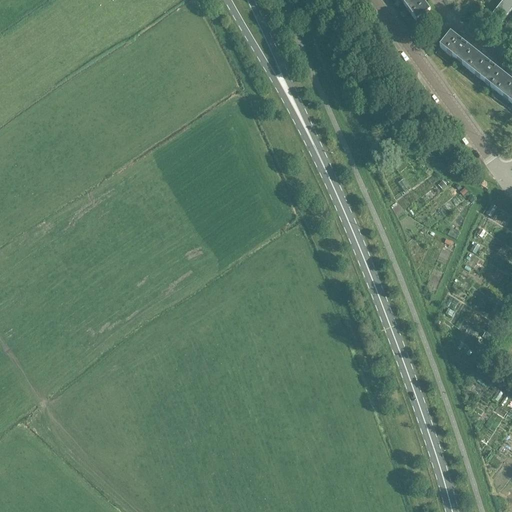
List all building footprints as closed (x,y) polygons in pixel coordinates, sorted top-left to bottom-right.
[(399,0),(416,23),(429,13),(420,0),(399,0)] [(506,18),(511,9),(511,2),(509,0),(504,0),(497,10),(506,18)] [(496,30),(506,18),(497,10),(486,23),(496,30)] [(463,45),(463,44),(450,35),(439,48),(468,71),(479,57),(466,47),(470,43),(467,40),(463,45)] [(491,67),(479,57),(468,71),(496,93),(507,80),(494,70),(498,65),(495,62),(491,67)] [(511,83),(507,80),(496,93),(511,105),(511,83)]
